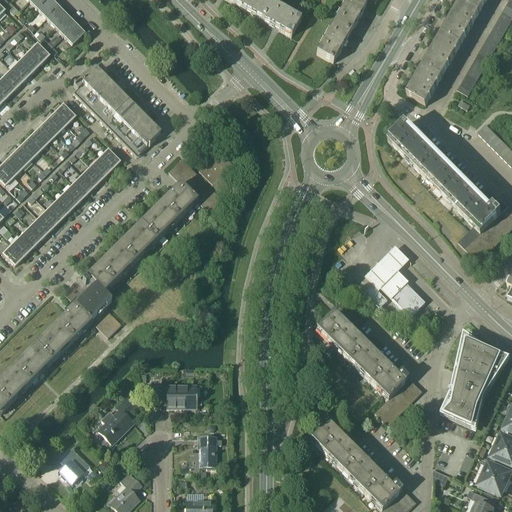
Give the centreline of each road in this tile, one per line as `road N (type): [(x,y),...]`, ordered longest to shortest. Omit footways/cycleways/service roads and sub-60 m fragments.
road 1 (tertiary): [(266,511),(266,321),(293,224)]
road 2 (residential): [(20,300),(195,125)]
road 3 (residential): [(424,511),(435,357),(476,302)]
road 4 (residential): [(511,188),(387,93),(409,51)]
road 5 (residential): [(0,149),(23,126),(25,111),(107,37)]
road 6 (tertiary): [(476,302),(382,211)]
road 7 (residential): [(195,125),(107,37)]
